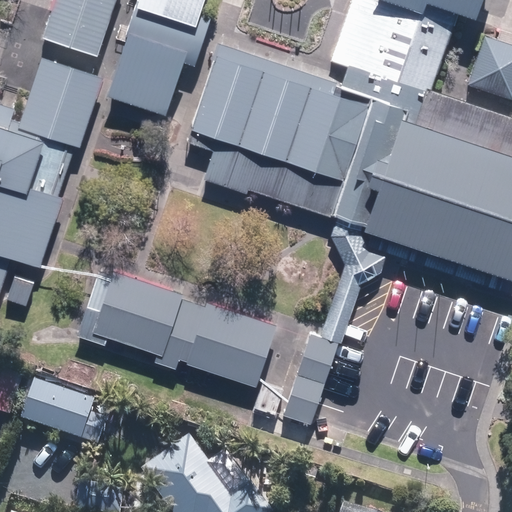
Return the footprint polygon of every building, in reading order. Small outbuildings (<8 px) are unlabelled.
[(119,0),(52,0),(40,35),(100,56),(119,0)] [(204,0),(139,0),(109,90),(169,110),(204,0)] [(217,145),(207,176),(511,276),(511,112),(436,88),(464,3),(482,8),(484,0),(352,0),(328,73),(222,38),(190,136),(217,145)] [(511,36),(486,28),(468,81),(511,95),(511,36)] [(48,48),(27,108),(0,98),(0,289),(12,254),(41,264),(107,68),(48,48)] [(281,324),(104,265),(84,325),(261,383),(281,324)] [(39,279),(18,270),(7,295),(29,304),(39,279)] [(340,339),(312,330),(285,411),(313,420),(340,339)] [(0,370),(0,409),(10,413),(22,378),(0,370)] [(285,387),(264,379),(254,403),(275,412),(285,387)] [(36,383),(24,417),(102,444),(114,410),(36,383)] [(178,511),(270,511),(276,508),(254,477),(233,492),(192,433),(146,465),(178,511)] [(383,511),(348,500),(343,511),(383,511)]
